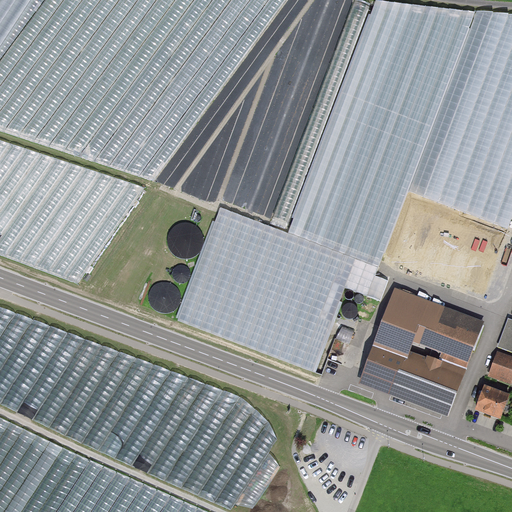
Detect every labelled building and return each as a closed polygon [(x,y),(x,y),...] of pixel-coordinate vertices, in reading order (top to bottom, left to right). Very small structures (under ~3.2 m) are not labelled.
[(140,248),(128,240),(114,261),(126,269),(140,248)] [(435,330),(385,312),(358,385),(450,419),(487,319),(450,305),(433,351),(446,356),(443,364),(414,353),(418,342),(429,346),(435,330)] [(511,352),(511,320),(501,348),(511,352)] [(511,357),(501,354),(492,379),(511,385),(511,357)] [(511,397),(488,389),(479,413),(504,421),(511,397)]
